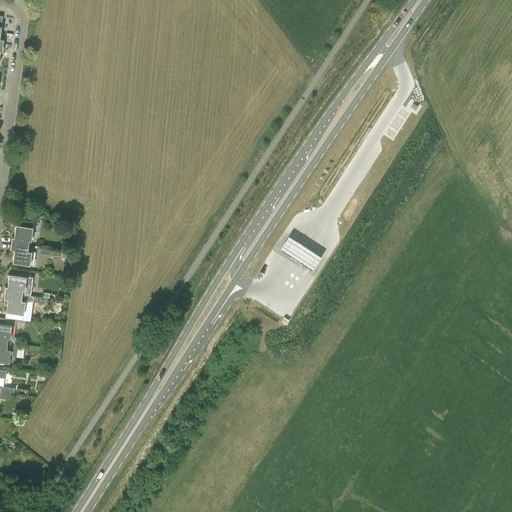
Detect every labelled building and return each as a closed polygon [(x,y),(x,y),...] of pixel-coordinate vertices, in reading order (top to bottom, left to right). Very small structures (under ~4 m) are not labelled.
[(409,109),(394,131),(406,139),(421,117),(409,109)] [(11,237),(10,243),(28,246),(28,240),(30,240),(33,222),(20,220),(19,225),(15,225),(13,237),(11,237)] [(280,251),(313,272),(321,259),(289,238),(280,251)] [(31,251),(27,251),(28,246),(10,243),(9,249),(13,250),(12,262),(29,265),(31,251)] [(7,287),(5,286),(4,293),(30,296),(32,277),(8,274),(7,287)] [(33,296),(30,296),(4,293),(3,299),(7,299),(5,312),(23,314),(25,301),(32,303),(33,296)] [(12,336),(11,335),(9,335),(11,325),(0,323),(0,343),(16,345),(16,343),(16,342),(16,340),(15,339),(15,338),(13,337),(12,336)] [(14,364),(16,345),(0,343),(0,361),(8,363),(14,364)] [(0,393),(8,394),(11,394),(12,390),(8,389),(7,388),(0,386),(0,377),(3,378),(5,376),(6,370),(0,369),(0,393)]
